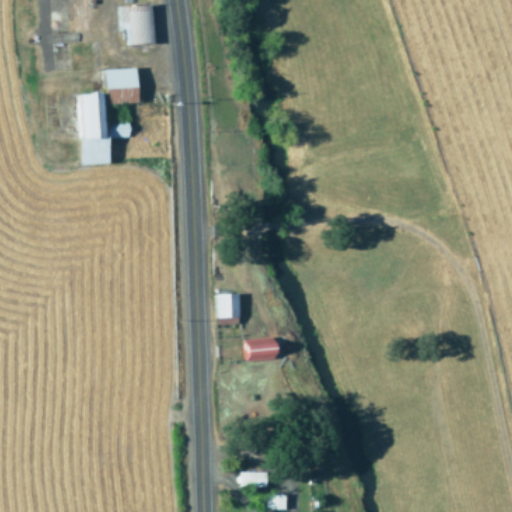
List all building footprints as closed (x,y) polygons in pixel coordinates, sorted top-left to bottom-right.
[(147,4),(116,5),(117,30),(124,30),(125,44),(149,43),(147,4)] [(100,68),(101,102),(132,102),(132,68),(100,68)] [(104,163),(103,137),(125,137),(124,121),(100,122),(99,91),(73,92),(76,164),(104,163)] [(234,293),(212,294),(213,318),(217,318),(217,324),(235,323),(234,293)] [(272,357),(268,337),(241,342),(244,362),(272,357)] [(281,494),(263,493),(262,508),(281,509),(281,494)]
